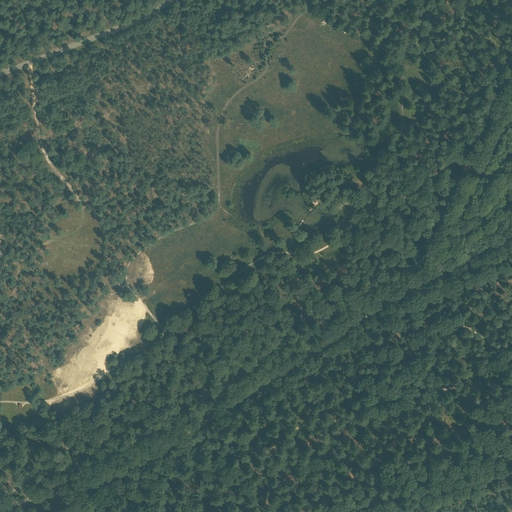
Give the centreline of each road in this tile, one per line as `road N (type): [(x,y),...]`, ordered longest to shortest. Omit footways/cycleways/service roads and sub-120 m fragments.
road 1 (track): [(0,505),(85,487),(375,309),(511,239)]
road 2 (unknown): [(103,511),(51,423),(25,335),(6,319),(19,260),(15,235),(0,218)]
road 3 (unclassified): [(0,72),(170,0)]
